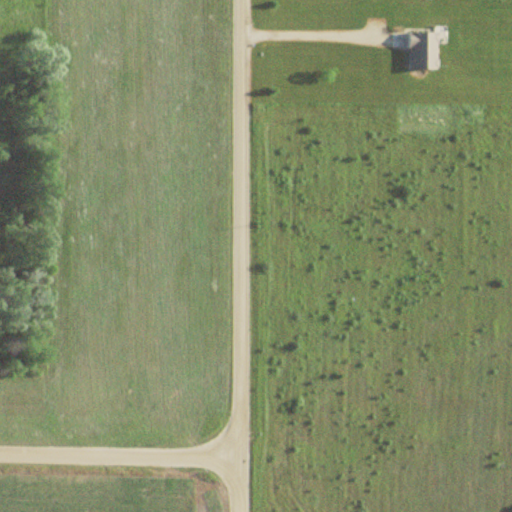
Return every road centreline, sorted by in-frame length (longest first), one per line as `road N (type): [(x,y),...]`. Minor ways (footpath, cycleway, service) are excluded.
road 1 (residential): [(238,511),(234,0)]
road 2 (residential): [(239,459),(0,452)]
